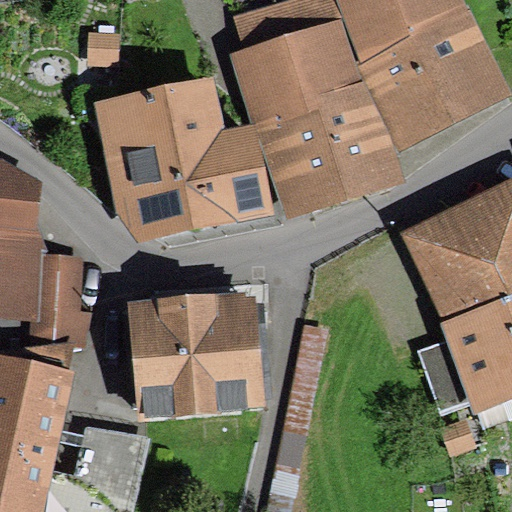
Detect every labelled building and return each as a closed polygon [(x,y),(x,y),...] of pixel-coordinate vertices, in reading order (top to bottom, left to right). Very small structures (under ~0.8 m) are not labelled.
[(378,181),(354,101),(344,104),(322,35),(340,29),(331,0),(305,0),(285,6),(296,40),(251,57),(272,137),(284,133),(307,203),(378,181)] [(414,127),(416,130),(476,97),(440,24),(431,0),(358,0),(378,57),(388,75),(369,85),(395,137),(414,127)] [(115,36),(91,35),(90,64),(114,65),(115,36)] [(144,225),(154,233),(267,210),(252,140),(223,147),(220,131),(213,133),(204,89),(120,106),(144,225)] [(77,264),(23,258),(29,190),(1,172),(0,172),(0,309),(28,311),(28,322),(36,323),(33,354),(69,350),(83,347),(90,316),(75,314),(77,264)] [(511,212),(435,249),(468,322),(448,329),(452,341),(417,353),(439,414),(499,395),(508,422),(511,420),(511,212)] [(145,418),(245,410),(237,307),(136,316),(141,370),(129,371),(133,410),(144,409),(145,418)] [(265,511),(289,511),(318,335),(282,329),(253,510),(265,511)] [(75,489),(39,481),(69,350),(33,354),(0,358),(0,511),(130,511),(145,446),(87,437),(75,489)]
